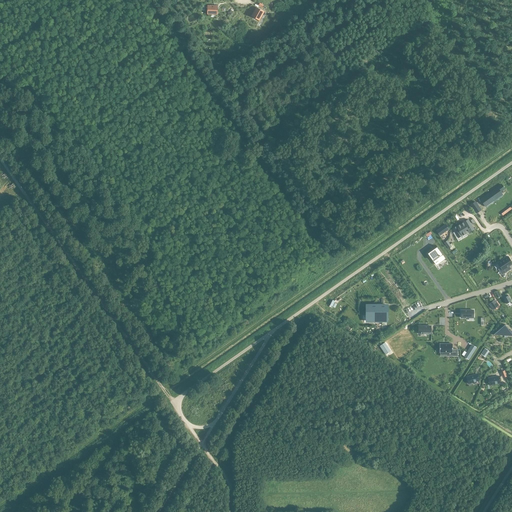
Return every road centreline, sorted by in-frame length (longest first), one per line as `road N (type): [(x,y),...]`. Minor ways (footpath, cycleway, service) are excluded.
road 1 (track): [(77,266),(266,133),(220,69)]
road 2 (track): [(0,157),(173,402)]
road 3 (unclassified): [(268,334),(511,161)]
road 4 (unclassified): [(215,421),(189,425),(173,402),(268,334)]
